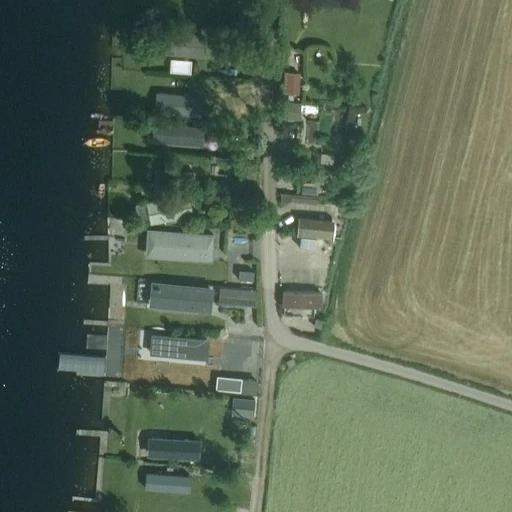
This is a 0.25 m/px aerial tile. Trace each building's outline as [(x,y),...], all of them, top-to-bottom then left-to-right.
[(161,36),(159,38),(158,48),(160,50),(160,53),(202,56),(203,37),(161,34),(161,36)] [(310,54),(308,59),(310,64),(313,67),(317,68),(322,67),(325,63),(326,59),(325,54),(322,51),(317,50),(313,51),(310,54)] [(156,94),(155,112),(199,116),(200,98),(156,94)] [(155,124),(153,141),(201,145),(203,127),(155,124)] [(248,147),(249,135),(236,134),(236,138),(241,139),(240,146),(248,147)] [(293,168),(308,168),(307,148),(292,149),(293,168)] [(256,165),(248,164),(247,169),(251,169),(250,179),(255,179),(256,165)] [(296,184),(296,167),(279,167),(279,184),(296,184)] [(192,172),(157,169),(156,181),(191,184),(192,172)] [(299,195),(316,194),(315,180),(298,181),(299,195)] [(192,213),(189,196),(136,205),(138,220),(148,218),(149,224),(173,220),(174,221),(185,219),(184,214),(192,213)] [(299,219),(297,235),(329,238),(332,234),(333,225),(330,222),(299,219)] [(211,255),(213,235),(159,231),(158,251),(211,255)] [(253,272),(239,271),(238,280),(253,282),(253,272)] [(153,302),(210,306),(212,287),(155,282),(153,302)] [(219,288),(219,297),(256,300),(257,291),(219,288)] [(320,308),(320,293),(284,292),(283,307),(320,308)] [(159,336),(158,351),(194,354),(195,339),(159,336)] [(294,364),(292,359),(286,362),(288,367),(294,364)] [(241,384),(240,394),(250,395),(251,385),(241,384)] [(182,443),(146,441),(146,455),(182,457),(182,443)] [(144,470),(143,483),(179,487),(181,474),(144,470)]
